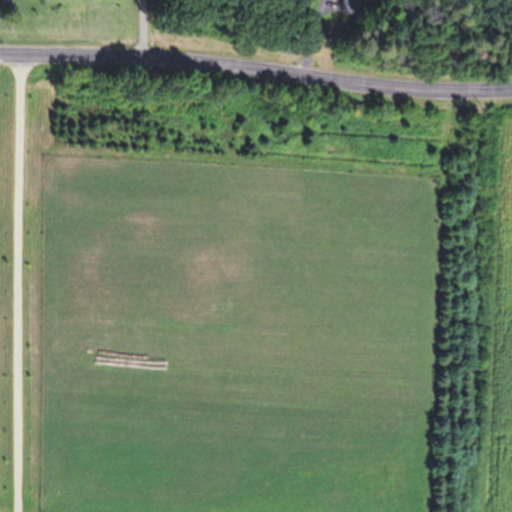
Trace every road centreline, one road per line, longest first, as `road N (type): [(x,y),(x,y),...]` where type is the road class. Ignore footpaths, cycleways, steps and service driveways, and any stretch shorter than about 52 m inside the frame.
road 1 (residential): [(0,54),(159,58),(406,90),(511,89)]
road 2 (track): [(18,54),(19,511)]
